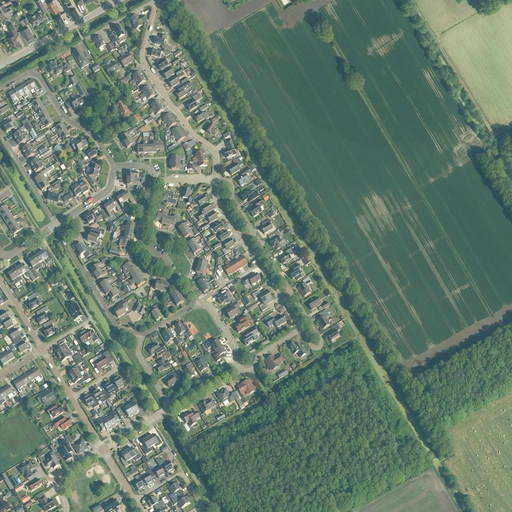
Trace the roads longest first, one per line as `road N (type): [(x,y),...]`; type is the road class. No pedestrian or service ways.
road 1 (residential): [(154,0),(142,59),(190,132),(214,150),(216,182)]
road 2 (track): [(500,146),(410,0)]
road 3 (residential): [(113,168),(36,74),(0,89)]
road 4 (residential): [(254,234),(320,339),(311,346),(301,330)]
road 5 (residential): [(193,303),(183,278),(169,273),(143,240),(155,180)]
road 6 (tertiary): [(6,62),(119,0)]
road 7 (unclassified): [(142,336),(114,325),(67,246)]
